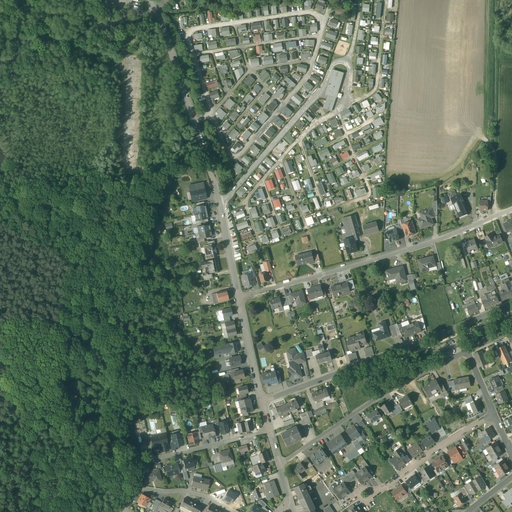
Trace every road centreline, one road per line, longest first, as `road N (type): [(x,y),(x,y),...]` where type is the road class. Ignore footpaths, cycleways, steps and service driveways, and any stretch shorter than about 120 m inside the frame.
road 1 (residential): [(237,297),(511,208)]
road 2 (residential): [(263,403),(511,303)]
road 3 (residential): [(180,77),(212,171),(237,297)]
road 4 (residential): [(467,352),(373,400),(279,465)]
road 5 (track): [(0,357),(48,372),(75,438),(84,449),(138,463),(135,488)]
road 6 (track): [(59,387),(63,258),(0,222)]
road 7 (residential): [(495,414),(368,498)]
road 8 (residential): [(138,463),(269,432)]
road 9 (residential): [(232,511),(183,490),(135,488),(123,511)]
